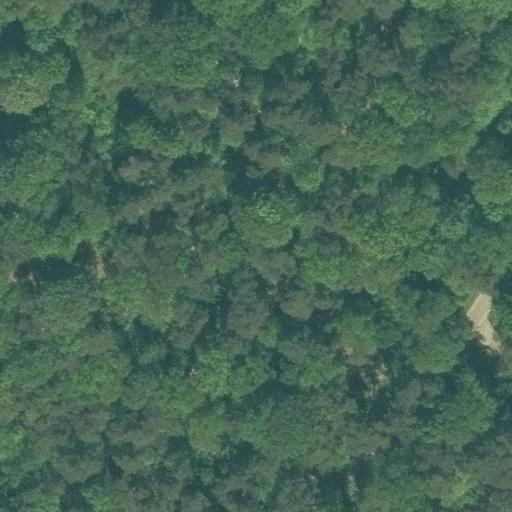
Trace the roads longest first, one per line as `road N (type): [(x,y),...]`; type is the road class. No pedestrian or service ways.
road 1 (track): [(57,4),(82,53),(113,79),(508,178)]
road 2 (unclassified): [(303,511),(401,411),(511,263)]
